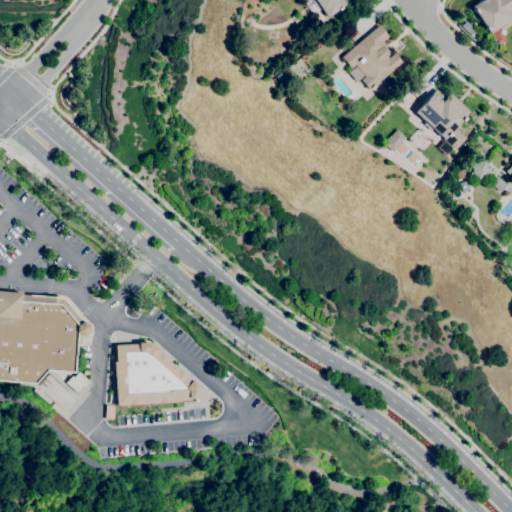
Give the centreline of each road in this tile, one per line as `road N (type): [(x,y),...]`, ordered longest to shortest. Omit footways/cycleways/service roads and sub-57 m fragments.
road 1 (secondary): [(0,117),(245,338),(403,442),(474,511)]
road 2 (secondary): [(511,511),(379,390),(271,323),(180,246)]
road 3 (secondary): [(180,246),(15,97)]
road 4 (residential): [(0,112),(88,22),(99,0)]
road 5 (residential): [(405,0),(460,54),(511,88)]
